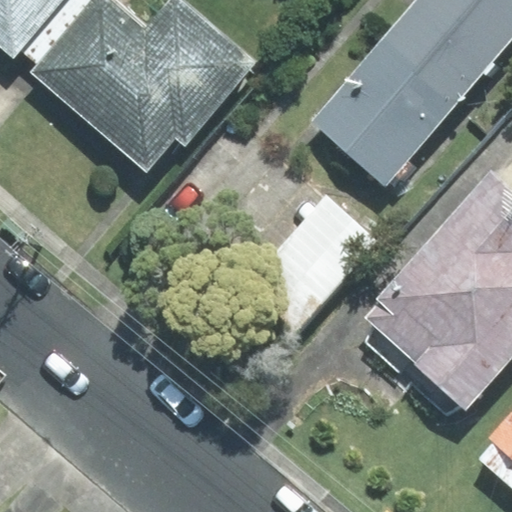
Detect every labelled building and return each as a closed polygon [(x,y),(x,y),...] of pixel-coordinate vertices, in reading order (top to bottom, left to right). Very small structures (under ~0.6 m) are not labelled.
[(72,0),(0,0),(0,41),(18,59),(72,0)] [(130,0),(99,0),(39,70),(158,174),(188,139),(202,152),(275,68),(196,0),(185,0),(162,27),(130,0)] [(511,56),(511,0),(430,0),(329,117),(404,182),(511,56)] [(479,413),(511,378),(511,170),(456,230),(446,221),(407,261),(416,270),(375,314),(479,413)] [(387,243),(338,198),(265,277),(313,322),(387,243)] [(511,431),(487,456),(511,480),(511,431)]
